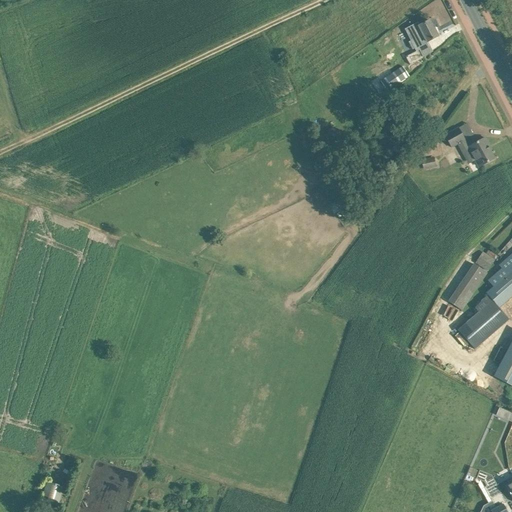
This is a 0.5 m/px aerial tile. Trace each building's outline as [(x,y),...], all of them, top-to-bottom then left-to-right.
[(416,39),(409,42),(412,49),(438,37),(429,21),(419,26),(418,24),(410,28),(416,39)] [(405,57),(409,65),(423,58),(419,50),(405,57)] [(380,82),(387,91),(408,76),(401,67),(380,82)] [(338,136),(332,126),(324,130),(330,141),(338,136)] [(458,128),(445,135),(451,147),(457,144),(463,156),(471,152),(479,167),(494,159),(487,146),(489,146),(485,138),(468,147),(464,140),(458,128)] [(326,166),(318,150),(307,156),(315,171),(326,166)] [(421,160),(424,170),(435,167),(433,158),(421,160)] [(473,160),(468,163),(472,170),(477,168),(473,160)] [(344,200),(331,174),(317,181),(330,207),(344,200)] [(366,193),(358,184),(353,188),(361,197),(366,193)] [(464,324),(457,330),(458,332),(468,343),(474,350),(476,349),(482,344),(509,320),(498,308),(511,295),(511,249),(510,251),(511,252),(511,254),(507,259),(505,260),(505,261),(498,267),(500,269),(492,277),(487,281),(492,287),(485,293),(487,295),(480,301),(481,302),(474,308),(478,312),(464,324)] [(480,251),(475,263),(488,269),(494,258),(480,251)] [(453,294),(448,301),(462,311),(467,303),(487,273),(473,264),(453,294)] [(511,341),(493,376),(511,386),(511,341)] [(509,511),(511,511),(510,511),(511,511),(505,499),(497,485),(491,475),(479,470),(476,479),(484,482),(486,486),(484,487),(493,504),(483,506),(480,511),(509,511)] [(511,475),(497,485),(505,499),(510,496),(511,499),(511,475)] [(47,481),(41,499),(50,502),(58,505),(64,486),(56,484),(55,484),(47,481)]
